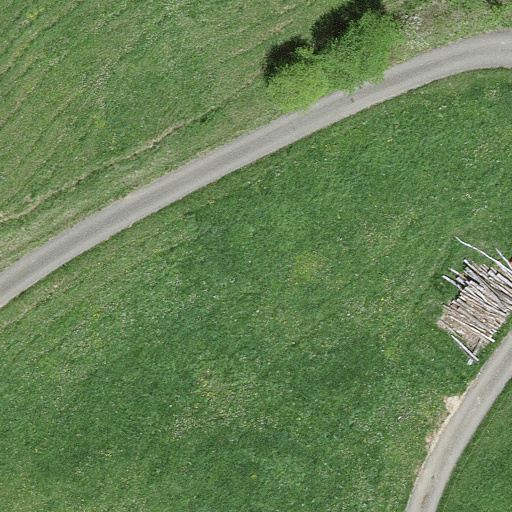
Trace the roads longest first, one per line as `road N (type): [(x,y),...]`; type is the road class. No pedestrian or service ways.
road 1 (unclassified): [(0,286),(154,189),(387,83),(471,53),(511,49)]
road 2 (unclassified): [(511,354),(461,427),(422,511)]
